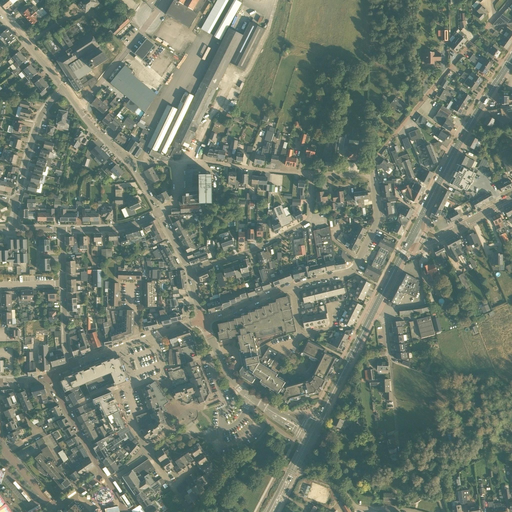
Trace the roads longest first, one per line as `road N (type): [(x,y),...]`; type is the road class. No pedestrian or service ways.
road 1 (residential): [(374,176),(376,154),(510,0)]
road 2 (secondary): [(412,234),(511,58)]
road 3 (residential): [(291,285),(354,267),(377,222),(374,176)]
road 4 (residential): [(79,108),(165,0)]
road 5 (residential): [(311,175),(177,164)]
road 6 (secondary): [(311,433),(371,314)]
road 7 (residential): [(189,272),(254,250),(309,219)]
road 8 (unclassified): [(311,433),(239,389),(216,350)]
road 9 (residential): [(16,201),(41,114),(64,89)]
